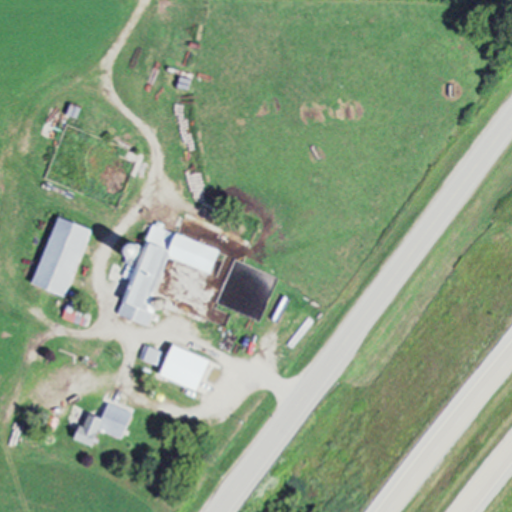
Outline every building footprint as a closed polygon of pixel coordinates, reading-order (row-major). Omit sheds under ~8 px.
[(68,296),(93,229),(59,216),(34,283),(68,296)] [(168,257),(214,272),(222,248),(159,227),(160,225),(154,223),(145,251),(132,247),(120,284),(117,283),(114,291),(125,294),(118,315),(150,325),(156,308),(152,307),(168,257)] [(63,317),(86,327),(92,314),(69,304),(63,317)] [(159,366),(164,352),(145,344),(140,358),(159,366)] [(161,375),(199,391),(212,359),(174,344),(161,375)] [(94,446),(100,430),(124,438),(133,412),(108,403),(103,418),(87,413),(78,440),(94,446)]
